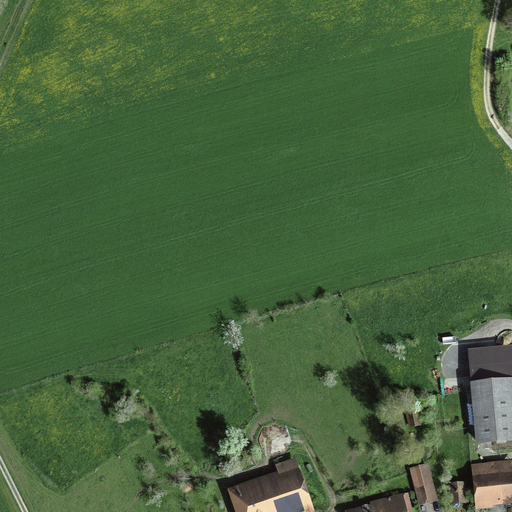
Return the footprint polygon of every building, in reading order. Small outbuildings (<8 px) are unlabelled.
[(511,378),(459,385),(467,452),(511,446),(511,378)] [(298,461),(226,486),(234,511),(304,511),(314,509),(298,461)] [(425,465),(407,469),(417,508),(435,503),(425,465)] [(511,472),(471,477),(474,509),(511,505),(511,472)] [(463,484),(452,484),(453,503),(464,502),(463,484)] [(405,511),(400,493),(349,507),(350,511),(405,511)]
